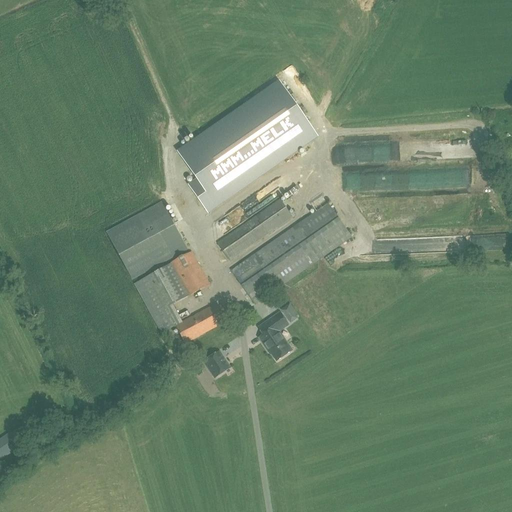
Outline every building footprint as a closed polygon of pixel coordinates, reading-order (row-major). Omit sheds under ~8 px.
[(196,179),(188,185),(208,214),(319,137),(279,80),(177,152),(196,179)] [(280,199),(251,219),(262,238),(293,216),(280,199)] [(133,279),(187,249),(162,202),(107,232),(133,279)] [(281,237),(304,269),(351,237),(329,203),(281,237)] [(251,219),(217,243),(229,261),(262,238),(251,219)] [(281,237),(232,271),(255,304),(305,270),(304,269),(281,237)] [(210,285),(192,252),(170,263),(170,264),(188,297),(210,285)] [(175,325),(185,343),(226,321),(217,303),(183,321),(175,325)] [(298,314),(290,303),(282,309),(291,321),(298,316),(297,315),(298,314)] [(278,331),(288,324),(280,313),(259,328),(267,339),(262,342),(268,350),(269,349),(277,361),(292,351),(278,331)] [(215,377),(229,368),(219,352),(205,361),(215,377)] [(12,436),(0,444),(0,460),(20,447),(12,436)]
